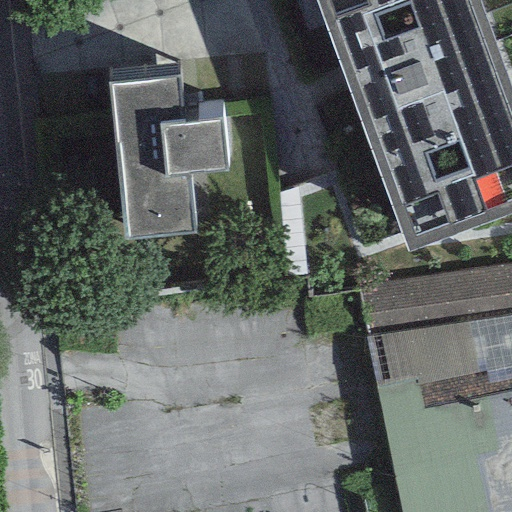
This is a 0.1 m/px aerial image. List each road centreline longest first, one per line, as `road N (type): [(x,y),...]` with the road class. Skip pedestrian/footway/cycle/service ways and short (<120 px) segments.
road 1 (residential): [(30,511),(0,197)]
road 2 (unknown): [(0,42),(141,0)]
